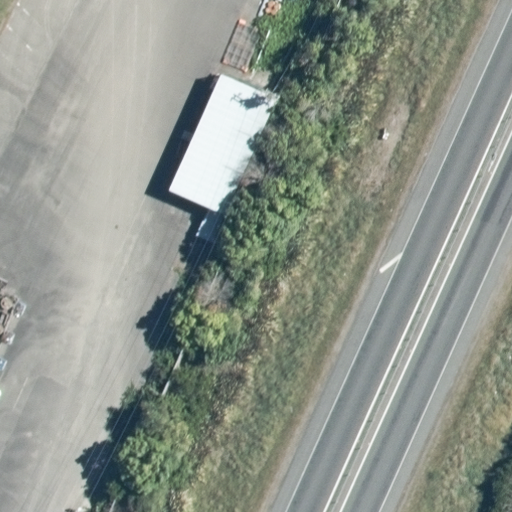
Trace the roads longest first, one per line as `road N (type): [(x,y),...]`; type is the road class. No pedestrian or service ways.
road 1 (trunk): [(291,511),(511,26)]
road 2 (trunk): [(511,198),(370,511)]
